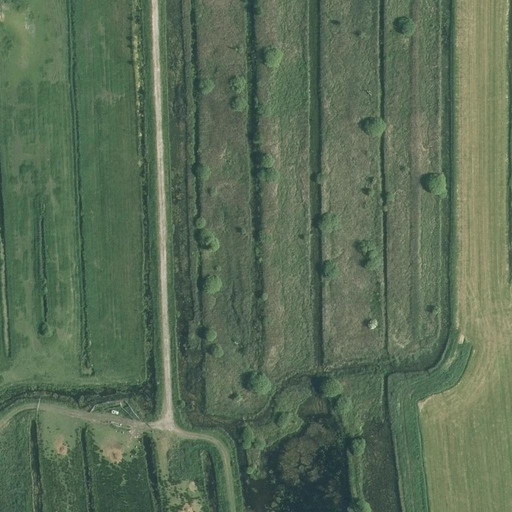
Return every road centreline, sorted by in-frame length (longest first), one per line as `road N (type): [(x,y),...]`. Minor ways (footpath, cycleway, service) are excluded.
road 1 (track): [(233,511),(220,445),(173,432),(167,422),(154,0)]
road 2 (track): [(0,421),(40,405),(168,425)]
